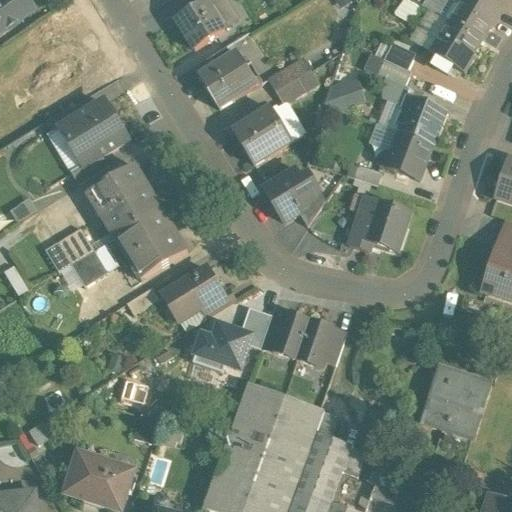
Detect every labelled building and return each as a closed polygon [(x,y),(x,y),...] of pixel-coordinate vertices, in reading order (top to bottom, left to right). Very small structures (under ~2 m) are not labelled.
[(0,0),(0,35),(32,13),(27,6),(27,0),(0,0)] [(479,0),(465,0),(450,25),(480,43),(489,29),(490,30),(501,13),(479,0)] [(417,22),(417,1),(400,2),(400,22),(417,22)] [(225,34),(206,5),(176,24),(195,53),(225,34)] [(480,43),(450,25),(432,56),(438,60),(433,68),(449,77),(454,69),(464,75),(474,58),(471,57),(480,43)] [(78,77),(54,36),(4,65),(35,117),(41,113),(47,123),(76,105),(64,85),(78,77)] [(413,60),(392,50),(386,64),(407,74),(413,60)] [(237,55),(199,79),(220,111),(257,88),(237,55)] [(386,64),(384,63),(377,78),(386,82),(387,81),(406,89),(412,76),(407,74),(386,64)] [(289,69),(268,82),(276,95),(297,82),(310,74),(304,65),(291,73),(289,69)] [(406,89),(387,81),(386,82),(383,88),(383,102),(401,109),(406,97),(407,98),(410,91),(406,89)] [(297,82),(276,95),(283,107),(305,94),(297,82)] [(351,85),(334,91),(341,110),(358,104),(351,85)] [(407,98),(406,97),(401,109),(400,112),(408,115),(400,135),(434,149),(448,114),(407,98)] [(126,140),(105,107),(99,106),(77,119),(76,120),(76,122),(60,132),(60,133),(83,169),(84,171),(100,161),(101,162),(103,161),(125,147),(126,140)] [(70,109),(46,124),(54,137),(60,133),(60,132),(76,122),(76,120),(77,119),(70,109)] [(292,145),(271,111),(233,134),(253,169),(292,145)] [(434,149),(400,135),(391,156),(385,153),(379,167),(418,184),(434,149)] [(100,161),(84,171),(83,169),(71,177),(78,189),(108,170),(103,161),(101,162),(100,161)] [(511,164),(509,164),(497,200),(511,205),(511,164)] [(134,169),(88,198),(100,217),(114,242),(161,213),(134,169)] [(302,184),(296,174),(264,193),(284,226),(299,217),(301,216),(299,213),(315,204),(313,201),(320,196),(309,179),(302,184)] [(380,192),(383,180),(361,174),(358,185),(380,192)] [(315,204),(299,213),(301,216),(299,217),(307,231),(325,205),(320,196),(313,201),(315,204)] [(412,215),(364,200),(359,216),(360,216),(351,247),(350,249),(369,255),(370,253),(369,253),(371,246),(380,249),(379,250),(399,256),(399,255),(398,254),(405,234),(407,233),(407,232),(404,231),(410,215),(412,216),(412,215)] [(161,213),(114,242),(140,284),(187,256),(161,213)] [(511,225),(509,225),(501,248),(511,251),(511,225)] [(94,254),(81,233),(58,247),(71,268),(94,254)] [(511,251),(501,248),(500,248),(483,295),(511,305),(511,251)] [(94,254),(71,268),(83,292),(108,277),(94,254)] [(208,271),(161,300),(177,326),(202,310),(223,298),(223,296),(208,271)] [(152,292),(126,307),(133,318),(159,303),(152,292)] [(223,298),(202,310),(209,322),(236,305),(228,293),(223,296),(223,298)] [(260,353),(261,350),(272,319),(250,312),(243,334),(255,338),(251,350),(260,353)] [(335,334),(285,317),(283,323),(273,354),(272,355),(322,372),(324,365),(334,335),(335,334)] [(272,319),(261,350),(273,354),(283,323),(272,319)] [(193,359),(242,375),(251,350),(255,338),(243,334),(218,326),(214,339),(202,335),(193,359)] [(346,339),(334,335),(324,365),(335,369),(346,339)] [(489,389),(440,372),(421,427),(446,436),(448,428),(473,437),(489,389)] [(324,415),(249,388),(203,511),(288,511),(296,493),(316,437),(324,415)] [(337,420),(324,415),(316,437),(329,441),(337,420)] [(172,435),(153,428),(145,450),(164,457),(172,435)] [(329,441),(316,437),(296,493),(331,507),(343,474),(351,450),(329,441)] [(366,455),(351,450),(343,474),(357,480),(366,455)] [(99,463),(79,457),(67,495),(120,511),(132,473),(112,467),(99,463)] [(114,463),(101,459),(99,463),(112,467),(114,463)] [(402,478),(377,469),(371,484),(376,486),(380,488),(380,487),(397,493),(402,478)] [(397,493),(380,487),(380,488),(376,486),(373,494),(372,494),(371,496),(370,499),(392,506),(397,493)] [(331,507),(296,493),(288,511),(328,511),(330,510),(331,507)] [(38,511),(37,495),(0,499),(0,511),(38,511)] [(511,511),(511,502),(490,496),(485,511),(511,511)]
